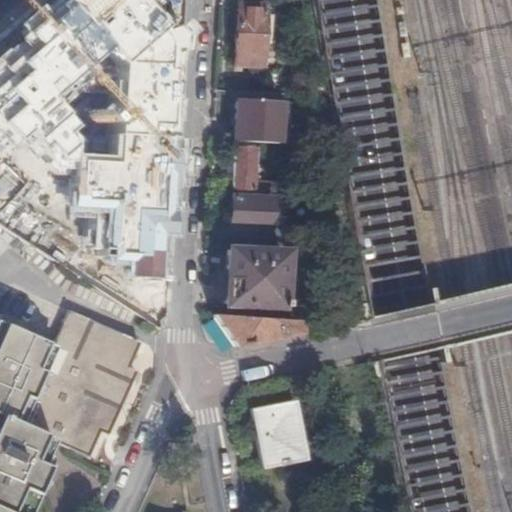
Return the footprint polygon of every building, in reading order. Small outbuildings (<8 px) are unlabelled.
[(51,0),(34,15),(41,24),(11,50),(31,74),(95,20),(87,10),(99,0),(51,0)] [(122,0),(140,19),(161,0),(122,0)] [(230,66),(255,67),(258,10),(233,9),(230,66)] [(118,49),(99,83),(140,106),(159,73),(118,49)] [(234,91),(231,132),(232,132),(245,133),(270,135),(272,103),(277,103),(278,94),(234,91)] [(84,141),(120,162),(91,212),(134,237),(163,187),(131,168),(156,124),(110,97),(84,141)] [(245,133),(232,132),(231,143),(238,143),(245,143),(245,133)] [(231,146),(230,146),(228,190),(267,192),(274,193),(275,183),(255,182),(249,182),(249,176),(251,148),(245,148),(231,146)] [(26,178),(12,202),(88,249),(103,225),(26,178)] [(267,192),(267,198),(266,205),(291,207),(292,194),(274,193),(267,192)] [(226,228),(265,229),(266,205),(267,198),(228,195),(226,228)] [(278,301),(276,301),(278,252),(225,250),(222,304),(277,306),(278,301)] [(0,418),(56,443),(87,457),(98,432),(106,435),(117,410),(113,408),(120,394),(123,396),(135,371),(126,368),(138,342),(66,311),(50,347),(24,335),(13,330),(0,324),(0,418)] [(290,322),(211,314),(232,347),(291,334),(290,322)] [(28,325),(17,321),(13,330),(24,335),(28,325)] [(283,462),(300,459),(288,400),(246,410),(258,467),(275,464),(275,465),(283,464),(283,462)] [(0,449),(28,462),(45,468),(56,443),(0,418),(0,449)] [(0,511),(16,511),(25,494),(32,497),(38,482),(40,478),(24,471),(28,462),(0,449),(0,511)]
